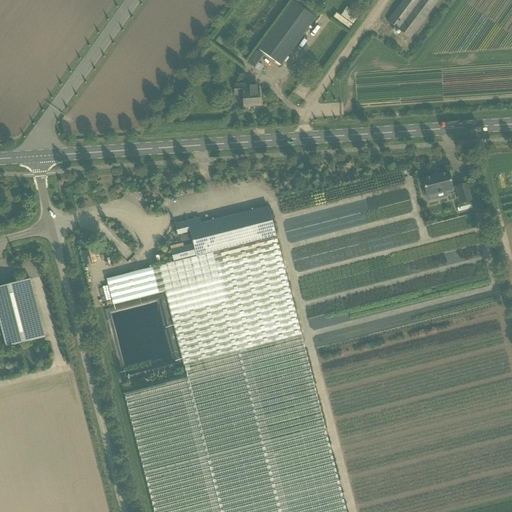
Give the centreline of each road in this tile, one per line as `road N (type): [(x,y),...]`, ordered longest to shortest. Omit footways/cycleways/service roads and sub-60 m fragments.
road 1 (tertiary): [(35,156),(511,124)]
road 2 (unclassified): [(126,511),(52,229)]
road 3 (track): [(383,0),(304,114),(304,138)]
